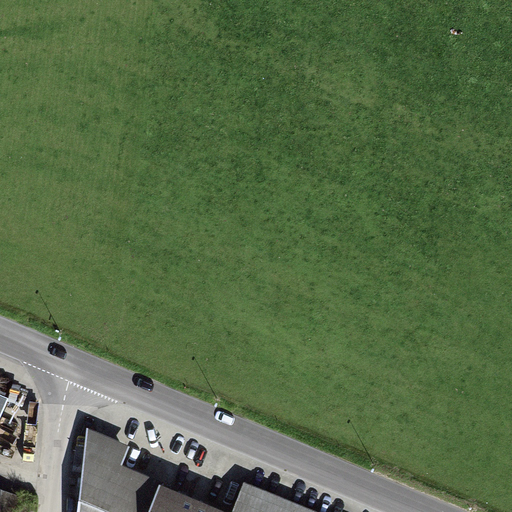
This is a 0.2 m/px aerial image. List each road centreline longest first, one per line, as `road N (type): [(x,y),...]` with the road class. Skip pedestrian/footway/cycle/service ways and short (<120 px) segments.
road 1 (secondary): [(422,511),(69,360)]
road 2 (residential): [(69,360),(46,511)]
